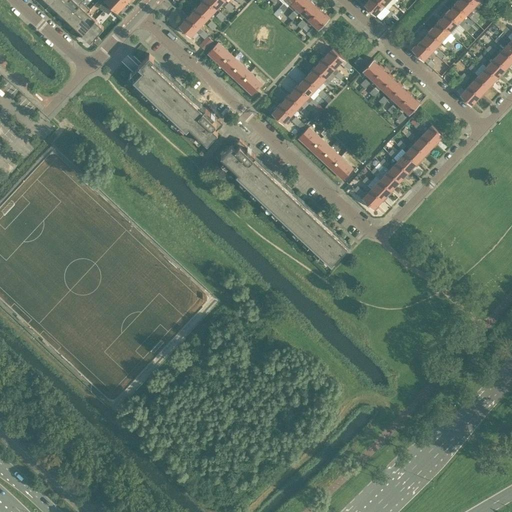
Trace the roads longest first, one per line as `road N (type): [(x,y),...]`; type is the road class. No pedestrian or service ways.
road 1 (residential): [(379,232),(367,230),(139,16)]
road 2 (primary): [(511,374),(373,511)]
road 3 (residential): [(480,129),(343,0)]
road 4 (residential): [(14,0),(87,66),(139,16)]
road 5 (residential): [(379,232),(480,129)]
